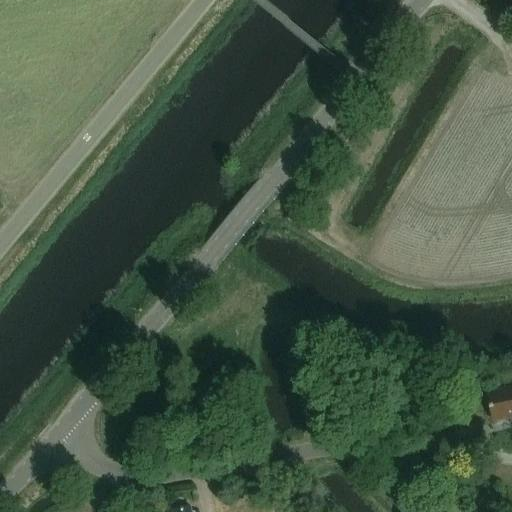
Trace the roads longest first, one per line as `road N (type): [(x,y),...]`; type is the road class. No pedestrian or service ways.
road 1 (tertiary): [(58,435),(418,0)]
road 2 (unclassified): [(450,511),(441,492),(404,463),(359,450),(310,450),(139,480),(105,473),(58,435)]
road 3 (unclassified): [(0,246),(204,0)]
